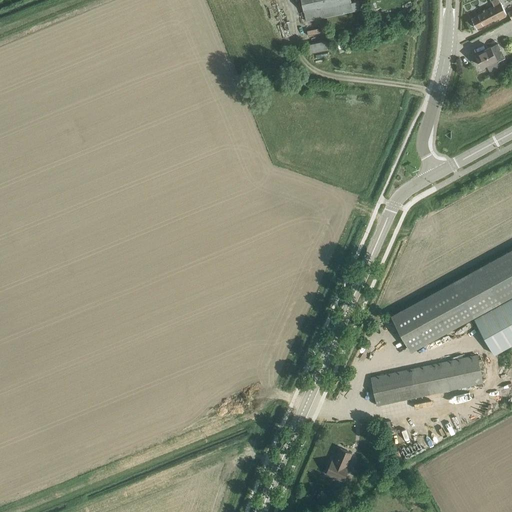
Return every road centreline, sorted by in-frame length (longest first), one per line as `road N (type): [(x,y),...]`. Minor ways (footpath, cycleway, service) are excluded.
road 1 (tertiary): [(261,511),(393,204),(434,174)]
road 2 (tertiary): [(434,174),(422,144),(449,0)]
